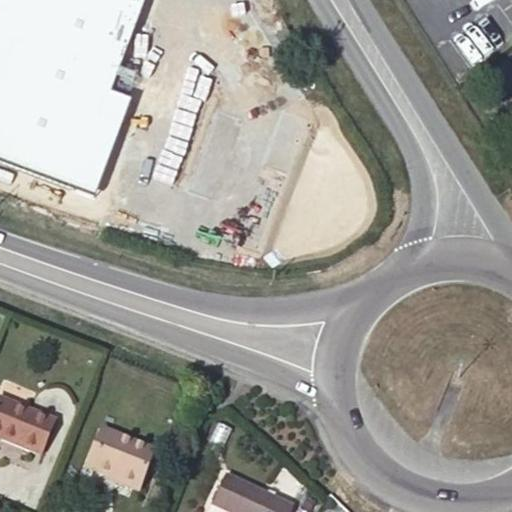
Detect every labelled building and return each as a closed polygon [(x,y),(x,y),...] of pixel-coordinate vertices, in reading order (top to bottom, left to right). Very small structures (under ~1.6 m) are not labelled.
[(147,0),(0,0),(0,165),(97,200),(127,102),(112,99),(147,0)] [(290,65),(301,57),(284,32),(274,39),(290,65)] [(29,417),(31,412),(0,398),(0,440),(34,455),(47,424),(29,417)] [(57,423),(31,412),(29,417),(47,424),(34,455),(42,459),(57,423)] [(92,471),(107,433),(102,431),(88,470),(92,471)] [(155,451),(107,433),(92,471),(109,477),(141,490),(155,451)] [(139,494),(141,490),(109,477),(107,482),(139,494)] [(289,511),(291,509),(225,478),(212,506),(223,511),(289,511)]
